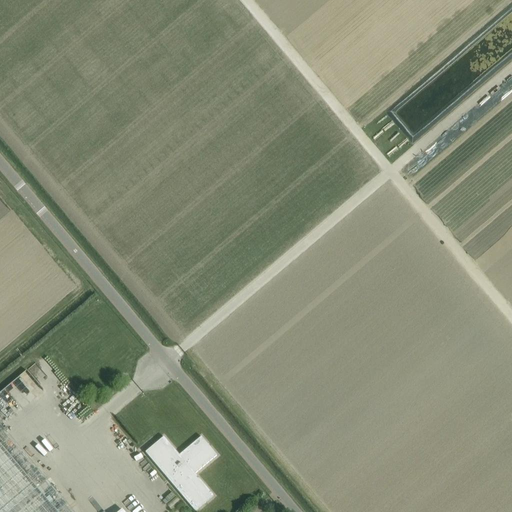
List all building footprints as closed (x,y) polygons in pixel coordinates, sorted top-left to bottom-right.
[(15,412),(52,381),(43,371),(52,363),(45,354),(5,387),(8,391),(1,396),(15,412)] [(53,400),(48,402),(52,411),(57,408),(53,400)] [(41,420),(46,417),(38,405),(33,409),(41,420)] [(73,511),(0,425),(0,511),(125,511),(124,510),(121,511),(73,511)] [(163,437),(145,452),(195,511),(213,495),(195,474),(217,455),(201,437),(179,455),(163,437)]
